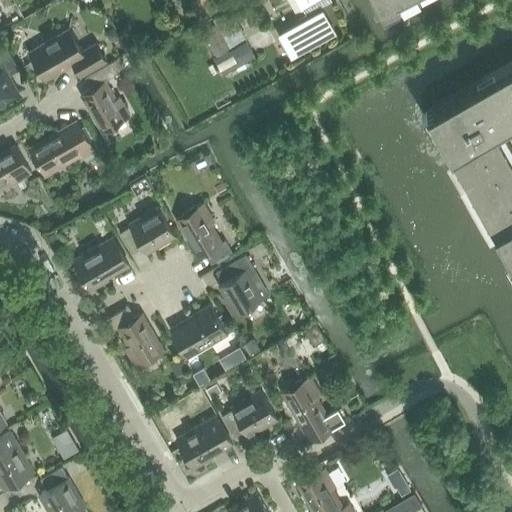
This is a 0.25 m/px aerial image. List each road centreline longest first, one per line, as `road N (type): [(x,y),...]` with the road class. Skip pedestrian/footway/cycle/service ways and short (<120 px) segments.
road 1 (residential): [(174,507),(32,254),(0,235)]
road 2 (residential): [(174,507),(267,453),(315,448),(342,432)]
